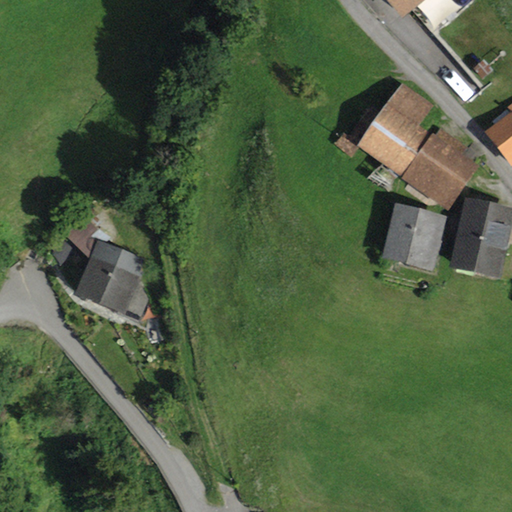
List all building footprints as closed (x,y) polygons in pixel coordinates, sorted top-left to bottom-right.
[(425,0),(385,0),(401,20),(425,0)] [(511,35),(481,0),(473,0),(433,35),(483,91),(511,66),(511,35)] [(403,83),(385,108),(371,98),(349,129),(364,140),(359,146),(385,166),(373,183),(387,193),(399,177),(449,214),(482,169),(464,156),(470,148),(440,127),(434,134),(422,126),(436,107),(403,83)] [(507,111),(482,130),(511,169),(511,102),(504,108),(507,111)] [(359,143),(341,130),(331,144),(349,156),(359,143)] [(511,230),(511,208),(465,198),(449,269),(501,281),(511,230)] [(91,261),(77,294),(125,314),(147,259),(109,244),(118,235),(88,205),(62,231),(91,261)] [(448,218),(395,205),(381,261),(434,274),(448,218)]
